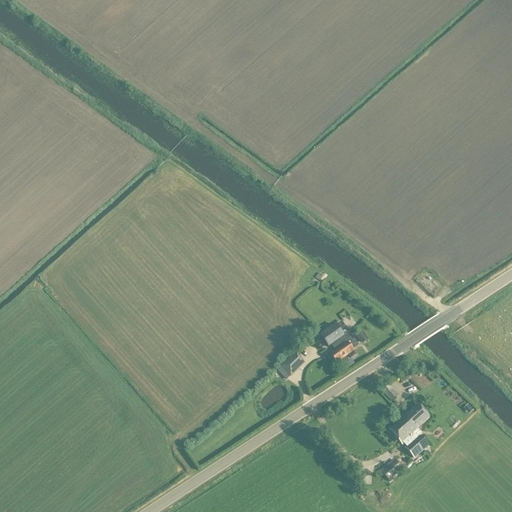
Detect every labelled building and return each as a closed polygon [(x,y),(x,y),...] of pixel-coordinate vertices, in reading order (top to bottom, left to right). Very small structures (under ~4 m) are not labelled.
[(419,278),(434,292),(442,284),(426,270),(419,278)] [(342,316),(347,324),(351,322),(347,313),(342,316)] [(351,348),(357,344),(345,326),(339,330),(335,325),(320,335),(328,347),(333,343),(338,350),(330,355),(336,363),(348,354),(351,358),(356,355),(351,348)] [(363,329),(354,332),(358,341),(366,338),(363,329)] [(282,366),(290,375),(303,362),(295,354),(282,366)] [(344,371),(354,364),(350,359),(340,366),(344,371)] [(382,391),(392,401),(397,396),(387,386),(382,391)] [(417,404),(403,417),(416,432),(412,436),(415,439),(414,439),(423,450),(428,445),(419,435),(421,433),(417,428),(429,417),(417,404)] [(416,432),(403,417),(389,430),(402,444),(406,441),(409,444),(405,447),(414,458),(423,450),(414,439),(415,439),(412,436),(416,432)] [(382,473),(389,480),(398,472),(391,465),(382,473)]
